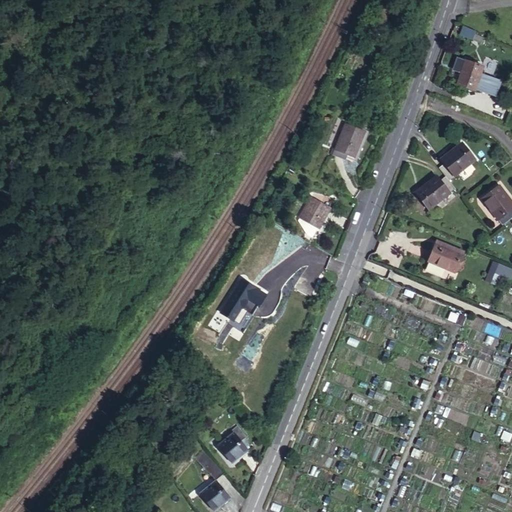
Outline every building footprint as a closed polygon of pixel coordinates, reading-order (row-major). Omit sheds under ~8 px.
[(473,41),(477,33),(464,27),(461,35),(473,41)] [(477,91),(480,80),(485,68),(468,62),(459,86),(476,92),(477,91)] [(487,83),(480,80),(477,91),(484,93),(487,83)] [(360,125),(359,129),(345,123),(334,151),(346,156),(356,161),(367,132),(365,131),(366,128),(360,125)] [(442,154),(445,158),(455,171),(476,155),(463,138),(442,154)] [(439,162),(447,172),(450,176),(455,171),(445,158),(439,162)] [(451,188),(441,176),(438,172),(418,188),(431,204),(451,188)] [(451,188),(457,184),(450,176),(447,172),(441,176),(451,188)] [(498,221),(511,210),(511,202),(500,187),(482,200),(498,221)] [(319,227),(331,206),(312,196),(300,217),(319,227)] [(511,210),(498,221),(503,226),(511,220),(511,219),(511,210)] [(429,257),(453,267),(455,268),(463,251),(437,240),(429,257)] [(250,263),(256,255),(249,249),(243,258),(250,263)] [(450,280),(453,267),(429,257),(426,270),(450,280)] [(497,284),(504,267),(494,263),(488,281),(497,284)] [(258,307),(266,295),(241,280),(220,313),(229,319),(234,322),(242,310),(245,312),(246,312),(247,313),(248,312),(249,311),(254,304),(258,307)] [(301,307),(307,293),(297,289),(291,303),(301,307)] [(234,322),(229,319),(227,324),(233,327),(236,323),(234,322)] [(240,436),(235,430),(231,438),(233,441),(240,436)] [(240,450),(233,441),(231,438),(218,456),(224,463),(240,450)] [(225,473),(219,476),(228,493),(234,490),(225,473)] [(224,493),(211,476),(196,488),(196,489),(194,491),(207,507),(224,493)]
